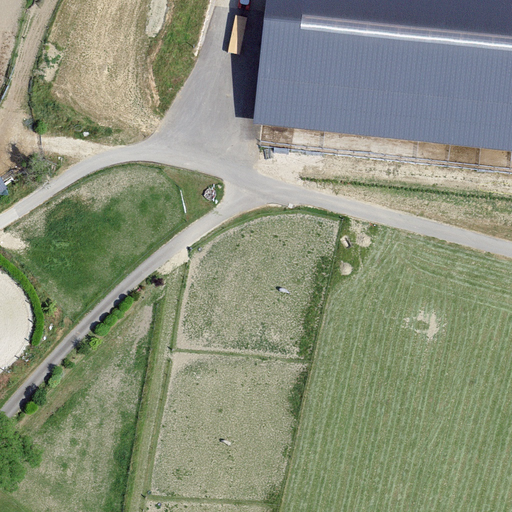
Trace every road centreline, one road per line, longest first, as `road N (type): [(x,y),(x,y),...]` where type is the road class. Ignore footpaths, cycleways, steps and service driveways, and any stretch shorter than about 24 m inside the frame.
road 1 (track): [(511,249),(273,188),(158,255),(0,419)]
road 2 (track): [(0,223),(70,177),(122,155),(165,155),(273,188)]
